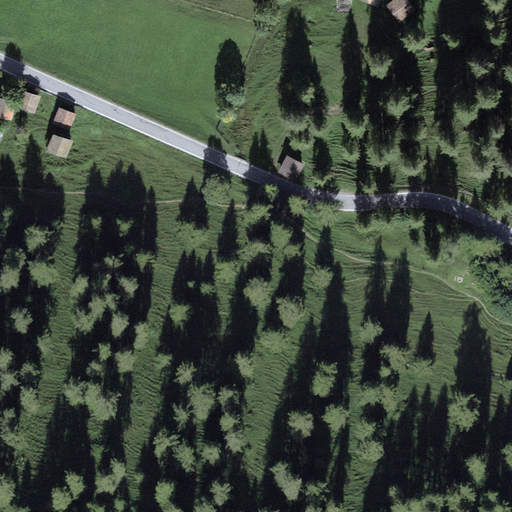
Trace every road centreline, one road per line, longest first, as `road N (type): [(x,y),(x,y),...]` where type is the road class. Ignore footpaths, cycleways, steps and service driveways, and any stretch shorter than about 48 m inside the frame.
road 1 (tertiary): [(0,60),(284,187),(346,202),(438,202),(511,236)]
road 2 (track): [(269,180),(277,146),(297,118),(346,102),(358,69),(356,0)]
